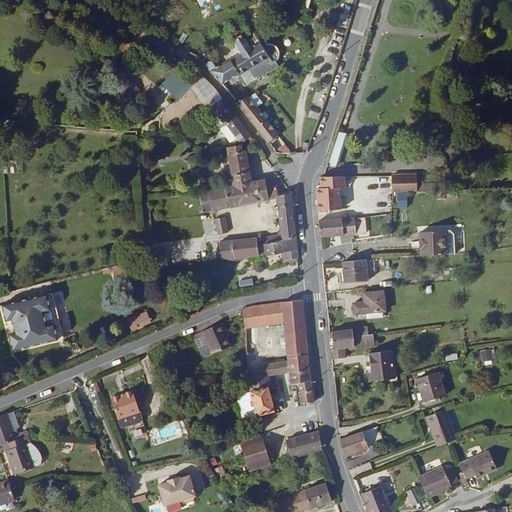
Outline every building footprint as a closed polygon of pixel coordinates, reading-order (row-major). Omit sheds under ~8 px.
[(308,11),(310,0),(301,0),(299,8),(308,11)] [(242,53),(217,70),(212,63),(207,66),(224,86),(239,76),(247,88),(281,66),(277,61),(279,60),(281,52),(277,45),(273,42),(270,43),(264,41),(259,34),(250,40),(249,38),(246,37),(238,43),(237,44),(237,46),(242,53)] [(179,103),(202,77),(195,72),(172,98),(179,103)] [(161,117),(170,129),(198,109),(189,96),(161,117)] [(263,117),(259,111),(259,110),(249,98),(239,105),(270,144),(273,141),(276,144),(279,142),(277,139),(279,136),(280,136),(269,122),(272,119),(268,114),(263,117)] [(211,119),(229,106),(226,102),(209,116),(211,119)] [(233,132),(241,144),(246,141),(251,137),(236,116),(225,125),(233,132)] [(345,136),(336,133),(327,164),(336,168),(345,136)] [(227,150),(234,187),(211,191),(213,202),(262,192),(263,202),(279,199),(275,179),(251,184),(246,152),(243,153),(242,148),(227,150)] [(342,211),(342,189),(348,189),(347,178),(323,179),(324,190),(318,190),(319,204),(320,214),(327,214),(327,212),(342,211)] [(395,195),(413,194),(412,178),(392,179),(392,195),(395,195)] [(215,212),(213,202),(211,191),(199,194),(203,215),(210,213),(215,212)] [(241,207),(263,202),(262,192),(213,202),(215,212),(241,207)] [(293,195),(279,199),(280,207),(294,204),(293,195)] [(280,207),(282,226),(296,224),(295,215),(294,208),(295,208),(295,205),(294,204),(280,207)] [(248,230),(244,213),(233,215),(237,233),(248,230)] [(214,220),(217,235),(229,233),(226,217),(214,220)] [(344,221),(346,237),(359,236),(357,221),(357,220),(344,221)] [(344,221),(321,222),(323,239),(346,237),(344,221)] [(282,226),(283,235),(265,238),(266,245),(297,239),(296,224),(282,226)] [(423,258),(448,256),(446,233),(421,235),(423,258)] [(246,241),(248,258),(260,256),(260,257),(268,256),(266,246),(261,247),(260,239),(259,239),(246,241)] [(297,239),(266,245),(266,246),(268,256),(268,257),(284,255),(285,259),(299,257),(298,249),(297,239)] [(241,250),(242,259),(248,258),(246,241),(237,243),(238,251),(241,250)] [(347,287),(371,284),(369,276),(378,275),(376,262),(355,264),(345,265),(347,287)] [(114,269),(115,279),(122,278),(121,268),(114,269)] [(252,279),(238,282),(240,289),(254,286),(252,279)] [(364,297),(365,306),(355,307),(356,318),(368,317),(369,322),(385,320),(384,314),(387,314),(385,294),(364,297)] [(51,328),(48,315),(54,313),(49,298),(5,309),(9,325),(16,322),(20,337),(13,338),(16,354),(62,342),(57,327),(51,328)] [(285,326),(289,359),(310,356),(307,335),(304,302),(243,309),(244,312),(247,330),(285,326)] [(202,358),(230,345),(226,337),(223,331),(226,329),(222,322),(203,330),(192,335),(202,358)] [(356,342),(375,339),(374,331),(355,333),(356,342)] [(333,335),(334,344),(334,353),(346,351),(357,350),(356,342),(355,333),(333,335)] [(375,339),(356,342),(357,350),(375,348),(375,339)] [(481,363),(493,362),(492,350),(480,351),(481,363)] [(346,351),(334,353),(333,353),(334,362),(347,360),(346,351)] [(376,376),(377,383),(383,383),(385,383),(397,382),(394,353),(370,356),(373,377),(376,376)] [(292,375),(312,372),(310,356),(289,359),(290,364),(265,368),(264,369),(266,379),(271,377),(271,378),(292,375)] [(301,386),(313,385),(312,372),(292,375),(293,388),(301,386)] [(419,378),(425,403),(445,397),(439,374),(419,378)] [(266,379),(251,382),(248,382),(251,392),(255,391),(255,392),(270,388),(273,387),(271,378),(271,377),(266,379)] [(314,395),(313,385),(301,386),(304,407),(315,405),(314,395)] [(149,418),(136,388),(115,397),(128,427),(149,418)] [(270,389),(255,393),(255,392),(255,391),(251,392),(258,417),(276,413),(274,401),(271,389),(270,389)] [(448,405),(428,412),(438,437),(457,429),(449,408),(448,405)] [(17,436),(13,425),(16,424),(11,410),(0,413),(0,442),(4,441),(17,436)] [(165,441),(179,434),(175,425),(160,432),(165,441)] [(255,431),(256,438),(263,436),(261,429),(255,431)] [(347,458),(385,444),(379,429),(366,434),(365,434),(341,443),(345,451),(347,458)] [(255,438),(253,432),(244,435),(246,442),(255,438)] [(290,462),(323,454),(320,434),(286,443),(290,462)] [(30,462),(19,435),(17,436),(4,441),(6,446),(2,448),(10,470),(30,462)] [(244,442),(252,472),(274,466),(272,457),(275,456),(273,446),(269,447),(266,435),(263,436),(256,438),(255,438),(246,442),(244,442)] [(491,453),(460,464),(466,479),(476,475),(477,478),(498,470),(491,453)] [(373,470),(369,458),(348,465),(351,477),(373,470)] [(444,469),(421,478),(424,486),(428,498),(443,492),(442,490),(450,487),(445,472),(444,469)] [(445,472),(450,487),(457,484),(452,470),(445,472)] [(188,478),(179,481),(178,479),(166,483),(167,485),(157,487),(164,509),(179,504),(183,506),(192,503),(195,499),(188,478)] [(0,504),(12,500),(8,488),(5,481),(0,482),(0,504)] [(327,486),(277,501),(280,511),(305,511),(332,504),(327,486)] [(393,505),(385,486),(382,487),(391,507),(393,505)] [(428,498),(424,486),(419,488),(425,503),(429,501),(428,498)] [(368,508),(368,510),(368,511),(385,511),(391,507),(382,487),(363,495),(368,508)] [(419,488),(407,493),(414,506),(425,503),(419,488)]
